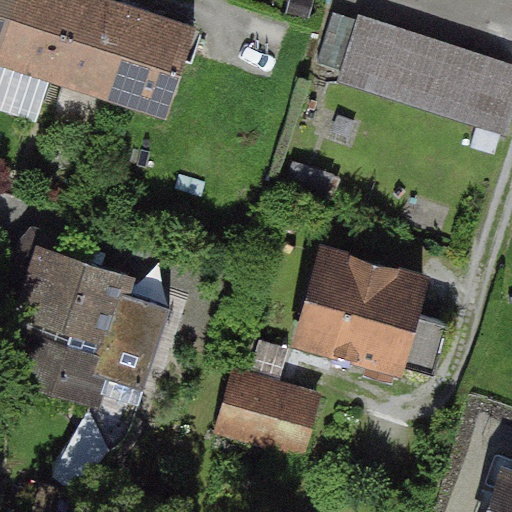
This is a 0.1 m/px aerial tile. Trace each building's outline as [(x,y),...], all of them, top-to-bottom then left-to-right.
[(83,0),(25,0),(0,78),(0,83),(51,100),(83,0)] [(0,0),(0,78),(25,0),(0,0)] [(138,11),(104,0),(83,0),(51,100),(104,117),(138,11)] [(190,28),(138,11),(104,117),(156,134),(190,28)] [(511,117),(511,67),(354,20),(333,89),(505,141),(511,117)] [(432,285),(309,252),(285,343),(408,376),(432,285)] [(130,284),(37,257),(1,380),(93,407),(130,284)] [(235,378),(217,440),(305,464),(323,402),(235,378)] [(511,511),(511,468),(497,511),(511,511)]
